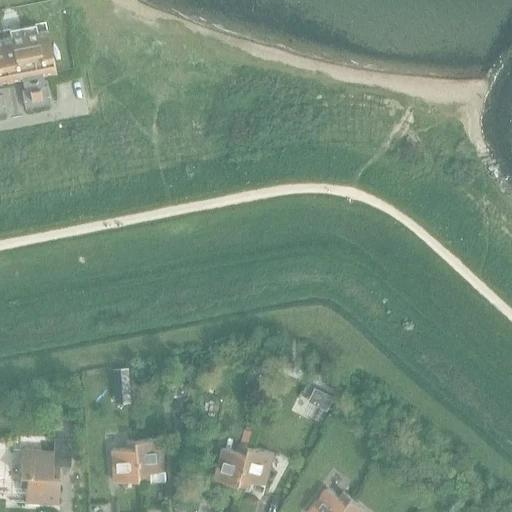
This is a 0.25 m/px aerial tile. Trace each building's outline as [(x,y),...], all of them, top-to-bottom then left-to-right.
[(23,35),(31,76),(55,71),(47,30),(23,35)] [(9,80),(31,76),(23,35),(1,39),(9,80)] [(0,82),(9,80),(1,39),(0,39),(0,82)] [(24,108),(50,103),(46,86),(38,87),(40,97),(31,98),(29,89),(21,90),(24,108)] [(333,395),(315,387),(309,401),(327,409),(333,395)] [(137,440),(139,479),(150,479),(149,471),(165,470),(162,438),(137,440)] [(114,481),(139,479),(137,440),(126,441),(126,448),(111,449),(114,481)] [(239,485),(248,446),(238,444),(236,451),(222,447),(214,478),(239,485)] [(248,446),(239,485),(249,487),(263,491),(265,484),(274,453),(248,446)] [(25,501),(57,503),(59,466),(52,466),(52,451),(20,449),(18,486),(26,486),(25,501)] [(339,511),(351,497),(343,491),(338,497),(326,487),(307,511),(339,511)] [(370,511),(351,497),(339,511),(370,511)]
